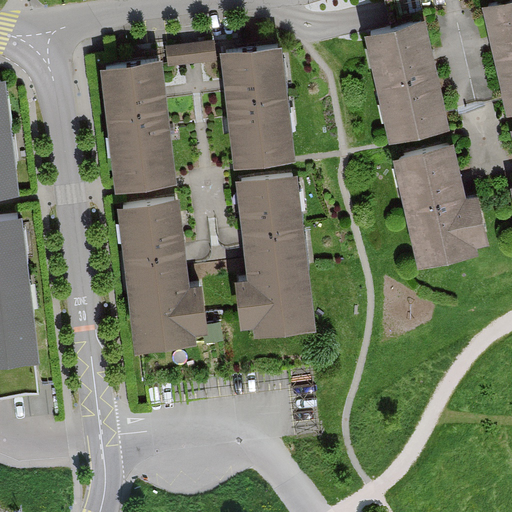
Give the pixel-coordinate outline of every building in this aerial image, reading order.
[(511,4),(483,11),(507,117),(511,115),(511,4)] [(425,26),(369,38),(392,145),(448,133),(425,26)] [(169,34),(170,56),(218,54),(218,32),(169,34)] [(279,54),(220,61),(232,168),(291,161),(279,54)] [(160,67),(101,75),(117,190),(176,182),(160,67)] [(0,85),(0,185),(13,184),(0,85)] [(453,147),(396,158),(417,268),(475,258),(472,244),(486,241),(478,200),(464,203),(453,147)] [(291,182),(236,188),(246,287),(227,289),(231,329),(247,328),(251,367),(310,361),(291,182)] [(182,204),(119,209),(132,376),(195,371),(192,338),(204,337),(200,287),(189,288),(182,204)] [(18,214),(0,216),(0,352),(34,349),(18,214)]
